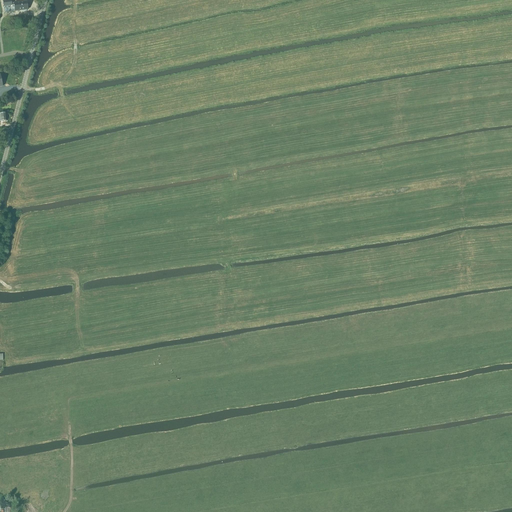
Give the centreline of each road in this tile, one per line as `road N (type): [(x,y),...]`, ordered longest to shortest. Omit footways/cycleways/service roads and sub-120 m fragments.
road 1 (track): [(0,280),(10,287),(227,252)]
road 2 (unclassified): [(0,174),(45,0)]
road 3 (track): [(71,112),(59,84),(74,66),(73,0)]
